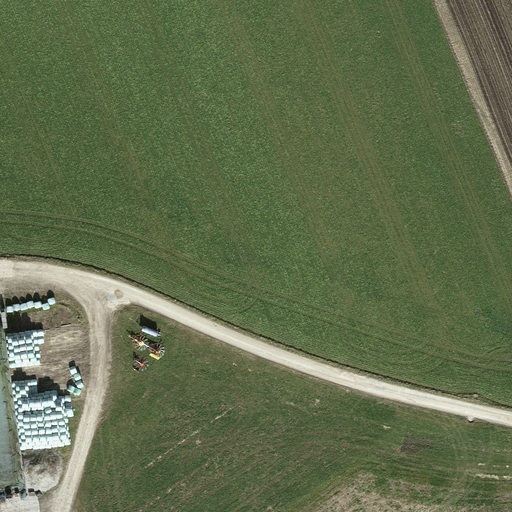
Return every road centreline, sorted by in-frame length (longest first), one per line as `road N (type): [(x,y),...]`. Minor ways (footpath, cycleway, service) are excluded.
road 1 (track): [(511,401),(283,344),(88,268),(0,266)]
road 2 (track): [(88,268),(98,362),(65,511)]
